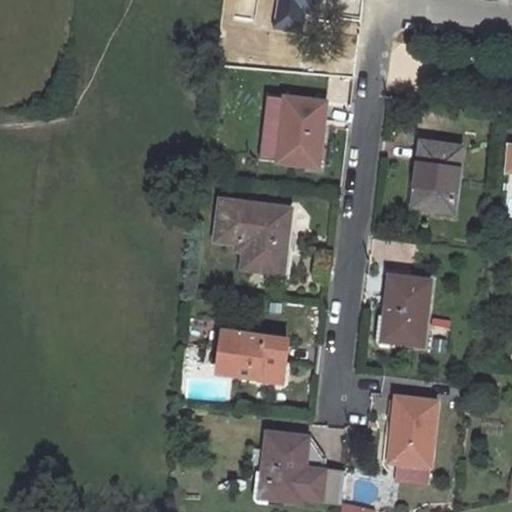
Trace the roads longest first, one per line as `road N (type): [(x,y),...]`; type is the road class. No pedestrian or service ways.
road 1 (residential): [(383,5),(333,404)]
road 2 (residential): [(511,23),(383,5)]
